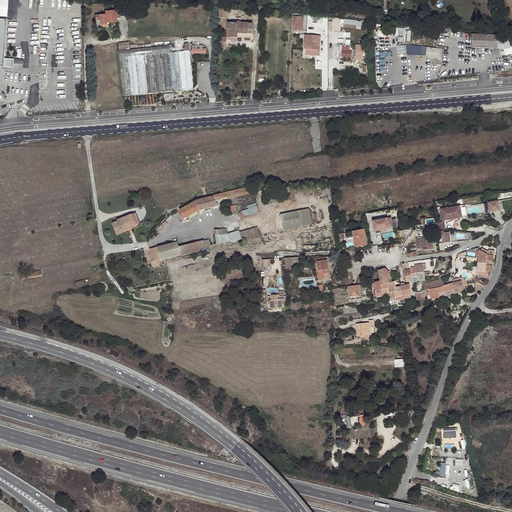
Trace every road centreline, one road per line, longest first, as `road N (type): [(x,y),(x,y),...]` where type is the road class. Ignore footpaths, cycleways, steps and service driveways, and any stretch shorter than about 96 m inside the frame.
road 1 (secondary): [(511,97),(86,130)]
road 2 (motorway): [(399,511),(0,408)]
road 3 (motorway): [(289,499),(235,444),(164,395),(0,335)]
road 4 (motorway): [(0,431),(302,511)]
road 5 (unclassified): [(501,243),(393,511)]
road 6 (unclassified): [(86,130),(107,247),(237,218)]
